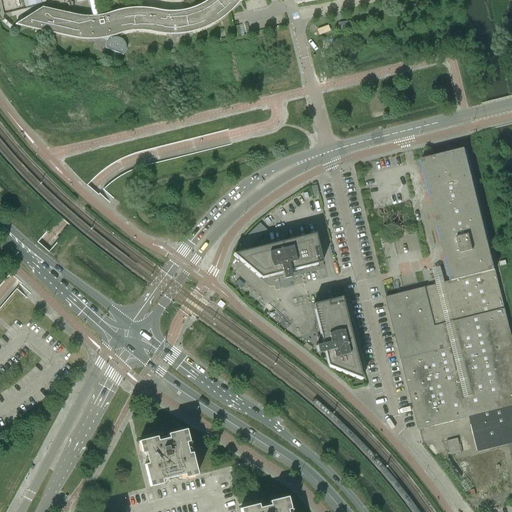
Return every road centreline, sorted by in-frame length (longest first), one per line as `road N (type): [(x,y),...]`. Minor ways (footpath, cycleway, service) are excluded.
road 1 (unclassified): [(466,511),(395,419),(327,151)]
road 2 (secondary): [(364,511),(300,444),(141,332)]
road 3 (secondary): [(130,349),(290,457),(348,511)]
road 4 (residential): [(327,151),(276,167),(218,206),(127,321)]
road 5 (residential): [(141,332),(219,228),(327,151)]
road 6 (residential): [(115,337),(20,511)]
road 7 (residential): [(41,511),(130,349)]
road 8 (secondary): [(127,321),(0,217)]
road 9 (secondary): [(0,231),(115,337)]
road 10 (residential): [(327,151),(466,114)]
road 11 (residential): [(327,151),(295,18)]
